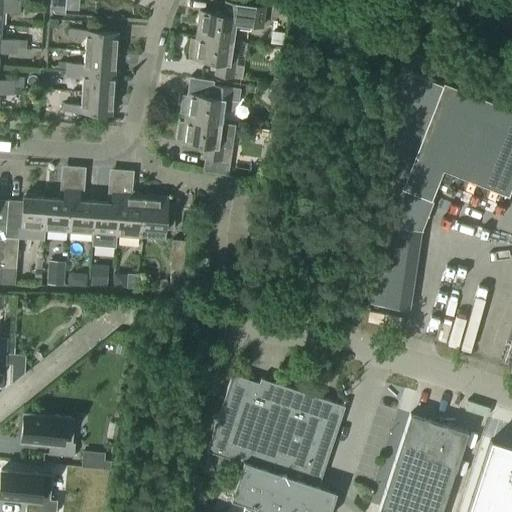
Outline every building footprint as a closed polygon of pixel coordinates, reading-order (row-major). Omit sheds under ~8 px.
[(50,0),(51,5),(50,7),(54,13),(60,14),(65,14),(65,0),(50,0)] [(289,14),(290,2),(274,0),(273,12),(289,14)] [(262,27),(264,7),(225,2),(223,14),(199,11),(196,35),(233,40),(234,28),(249,30),(250,25),(262,27)] [(18,13),(19,8),(0,6),(0,26),(1,12),(18,13)] [(0,46),(16,47),(17,41),(0,39),(0,27),(0,26),(0,46)] [(115,53),(117,32),(69,29),(69,37),(85,38),(84,51),(115,53)] [(272,32),(271,45),(283,46),(284,34),(272,32)] [(233,40),(196,35),(195,39),(190,38),(188,56),(193,56),(193,59),(217,62),(215,75),(241,79),(243,66),(234,65),(236,54),(231,53),(233,40)] [(114,74),(115,53),(84,51),(83,65),(66,63),(66,70),(114,74)] [(112,94),(114,74),(66,70),(65,77),(83,78),(82,92),(112,94)] [(13,81),(13,87),(21,88),(23,88),(24,78),(14,77),(13,81)] [(511,109),(443,82),(401,187),(431,199),(442,169),(507,195),(511,183),(511,109)] [(238,101),(240,89),(213,85),(211,97),(188,94),(188,96),(183,96),(180,113),(185,113),(185,119),(221,124),(221,123),(223,111),(227,112),(229,100),(238,101)] [(0,93),(13,94),(13,87),(0,86),(0,93)] [(111,115),(112,94),(82,92),(81,105),(64,104),(64,111),(111,115)] [(221,124),(185,119),(184,122),(179,122),(177,139),(182,139),(181,142),(205,145),(203,158),(229,162),(235,125),(221,123),(221,124)] [(69,232),(72,190),(62,189),(61,196),(63,196),(63,199),(47,198),(44,230),(45,230),(69,232)] [(81,197),(82,191),(72,190),(69,232),(92,234),(94,202),(79,201),(79,197),(81,197)] [(116,233),(119,194),(112,194),(111,203),(94,202),(92,234),(91,246),(115,247),(116,235),(116,233)] [(141,237),(141,228),(140,228),(143,196),(119,194),(116,233),(116,235),(141,237)] [(45,230),(44,230),(47,198),(22,196),(19,239),(44,240),(45,230)] [(165,229),(167,198),(143,196),(140,228),(141,228),(165,229)] [(410,309),(422,230),(389,226),(378,304),(410,309)] [(3,268),(16,269),(17,257),(18,239),(5,238),(3,268)] [(183,271),(184,257),(185,241),(172,240),(170,270),(183,271)] [(65,263),(48,261),(47,284),(63,285),(65,263)] [(106,287),(107,271),(93,270),(92,286),(106,287)] [(136,289),(137,275),(128,274),(127,288),(136,289)] [(66,286),(74,286),(74,278),(66,278),(66,286)] [(259,382),(243,377),(231,373),(206,450),(209,452),(202,472),(222,479),(226,466),(239,471),(230,499),(246,504),(243,511),(329,511),(334,497),(330,489),(318,485),(344,406),(260,378),(259,382)] [(23,413),(21,439),(49,442),(48,454),(74,457),(75,443),(73,443),(75,418),(23,413)] [(443,425),(410,414),(377,511),(440,511),(454,471),(455,472),(468,432),(444,424),(443,425)] [(109,422),(107,430),(116,431),(117,428),(118,424),(109,422)] [(511,511),(511,445),(492,439),(468,511),(511,511)] [(1,470),(0,477),(0,495),(27,499),(26,511),(38,511),(55,511),(57,500),(49,499),(52,474),(1,470)]
